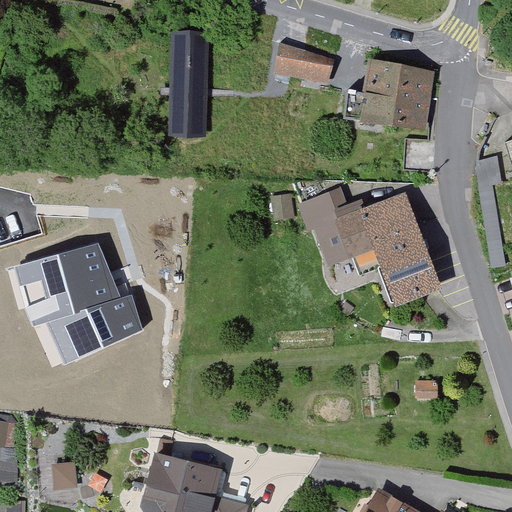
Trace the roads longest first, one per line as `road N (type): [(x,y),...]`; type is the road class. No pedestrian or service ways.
road 1 (residential): [(511,373),(468,244),(458,178),(462,68),(447,42)]
road 2 (residential): [(447,42),(418,45),(257,0)]
